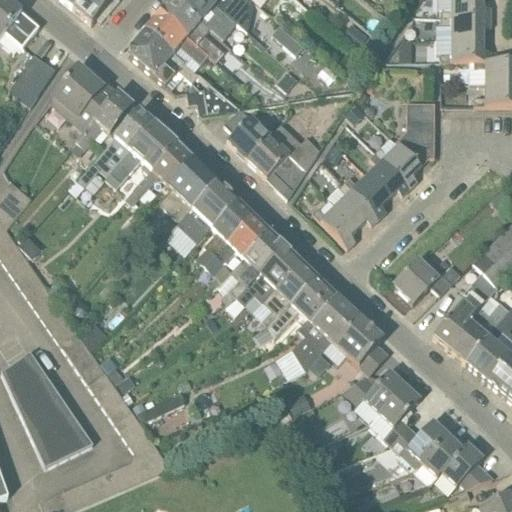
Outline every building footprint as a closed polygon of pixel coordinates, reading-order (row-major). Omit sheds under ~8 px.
[(54,0),(72,15),(84,0),(54,0)] [(84,0),(72,15),(90,30),(114,2),(111,0),(84,0)] [(199,0),(173,0),(171,4),(208,37),(215,44),(230,26),(199,0)] [(253,9),(242,0),(199,0),(230,26),(245,40),(247,37),(253,9)] [(247,1),(248,0),(242,0),(253,9),(253,6),(247,1)] [(440,24),(489,24),(489,14),(482,14),(481,0),(451,0),(451,1),(450,1),(450,2),(437,2),(437,17),(440,17),(440,24)] [(19,52),(21,53),(38,33),(0,1),(0,48),(13,59),(19,52)] [(223,57),(204,41),(208,37),(171,4),(157,20),(206,63),(208,61),(215,67),(223,58),(222,58),(223,57)] [(199,70),(206,63),(157,20),(143,37),(171,61),(195,82),(197,80),(172,60),(178,53),(199,70)] [(450,46),(482,46),(482,34),(489,34),(489,24),(440,24),(440,31),(450,31),(450,46)] [(367,41),(351,28),(341,41),(356,54),(367,41)] [(191,87),(195,82),(171,61),(143,37),(128,54),(129,63),(164,93),(174,81),(177,76),(191,87)] [(303,53),(288,39),(278,50),(293,64),(303,53)] [(378,52),(370,45),(362,55),(370,62),(378,52)] [(489,67),(489,57),(482,57),(482,46),(450,46),(450,59),(439,59),(439,67),(473,67),(474,69),(489,67)] [(405,56),(394,56),(394,68),(405,68),(405,56)] [(7,97),(29,112),(54,76),(33,61),(7,97)] [(483,89),(511,89),(511,66),(489,67),(474,69),(473,74),(483,74),(483,89)] [(340,84),(324,70),(317,79),(333,92),(340,84)] [(82,138),(83,139),(117,100),(115,98),(102,114),(92,105),(101,94),(76,73),(50,104),(52,105),(49,109),(82,138)] [(285,98),(294,89),(283,79),(275,89),(285,98)] [(235,117),(242,116),(240,115),(239,115),(213,93),(200,96),(191,87),(189,97),(184,98),(187,111),(196,110),(198,121),(200,123),(235,117)] [(483,102),(473,102),(473,112),(511,111),(511,89),(483,89),(483,102)] [(109,141),(109,140),(112,142),(134,114),(117,100),(83,139),(82,138),(69,153),(78,161),(83,155),(84,156),(102,136),(109,141)] [(394,147),(419,173),(428,164),(433,164),(434,109),(406,109),(405,137),(394,147)] [(365,121),(356,110),(344,120),(352,131),(365,121)] [(103,185),(105,186),(120,168),(153,130),(134,114),(112,142),(113,143),(84,177),(75,188),(69,195),(76,202),(98,176),(106,182),(103,185)] [(226,148),(246,167),(270,141),(250,122),(249,123),(242,116),(235,117),(222,131),(232,140),(226,148)] [(140,173),(148,180),(175,150),(153,130),(120,168),(105,186),(115,194),(139,167),(143,169),(140,173)] [(270,141),(246,167),(265,185),(272,178),(292,197),(319,156),(306,143),(300,149),(280,130),(270,141)] [(373,158),(409,194),(416,187),(410,182),(419,173),(394,147),(394,148),(396,151),(386,160),(379,153),(373,158)] [(324,160),(334,170),(342,158),(332,148),(324,160)] [(153,187),(160,187),(170,196),(195,169),(175,150),(148,180),(125,205),(132,212),(153,187)] [(401,201),(409,194),(373,158),(369,163),(376,170),(366,179),(389,203),(396,196),(401,201)] [(158,209),(178,228),(216,189),(195,169),(170,196),(170,197),(158,209)] [(66,181),(75,188),(84,177),(76,170),(66,181)] [(342,188),(378,225),(385,218),(379,212),(389,203),(366,179),(355,190),(348,183),(342,188)] [(0,198),(21,216),(30,204),(10,187),(0,198)] [(371,232),(378,225),(342,188),(337,193),(345,201),(334,211),(357,234),(365,226),(371,232)] [(201,224),(211,234),(236,208),(216,189),(178,228),(168,240),(173,245),(178,240),(183,244),(201,224)] [(503,194),(490,205),(494,210),(507,199),(503,194)] [(0,225),(6,234),(21,216),(0,198),(0,225)] [(196,265),(205,274),(253,225),(236,208),(211,234),(210,236),(214,239),(203,252),(205,254),(196,265)] [(325,220),(318,213),(311,219),(346,255),(354,248),(349,242),(357,234),(334,211),(325,220)] [(234,258),(242,266),(268,239),(253,225),(205,274),(213,281),(234,258)] [(431,344),(447,356),(458,343),(457,341),(496,293),(495,292),(511,275),(511,229),(472,270),(481,279),(464,299),(467,301),(431,344)] [(0,239),(0,253),(13,244),(6,235),(0,239)] [(224,311),(225,312),(235,305),(284,254),(268,239),(242,266),(221,287),(217,291),(224,300),(228,296),(235,302),(224,311)] [(27,243),(18,252),(31,264),(40,255),(27,243)] [(0,253),(0,264),(1,267),(19,254),(13,244),(0,253)] [(1,267),(8,276),(26,264),(19,254),(1,267)] [(266,289),(273,296),(300,269),(284,254),(235,305),(225,312),(235,321),(266,289)] [(8,276),(14,286),(33,273),(26,264),(8,276)] [(426,275),(417,266),(392,291),(412,310),(429,292),(439,302),(460,281),(450,271),(442,280),(431,270),(426,275)] [(255,341),(250,343),(268,333),(316,285),(300,269),(273,296),(262,308),(271,317),(262,326),(267,332),(254,339),(255,341)] [(14,286),(21,295),(39,283),(33,273),(14,286)] [(72,294),(61,282),(48,294),(59,306),(72,294)] [(212,296),(217,291),(221,287),(216,282),(207,291),(212,296)] [(21,295),(28,305),(46,292),(39,283),(21,295)] [(296,336),(298,337),(307,327),(310,331),(335,303),(316,285),(268,333),(250,343),(253,349),(258,346),(259,347),(269,341),(273,344),(297,319),(305,327),(296,336)] [(28,305),(34,315),(53,302),(46,292),(28,305)] [(447,356),(464,370),(508,315),(491,301),(497,294),(496,293),(457,341),(458,343),(447,356)] [(34,315),(41,324),(59,312),(53,302),(34,315)] [(334,352),(359,326),(335,303),(310,331),(307,327),(298,337),(303,343),(291,356),(304,377),(323,357),(323,358),(331,349),(334,352)] [(464,370),(485,387),(507,361),(511,363),(511,362),(511,337),(510,336),(511,333),(511,311),(509,315),(508,315),(464,370)] [(41,324),(47,334),(66,321),(59,312),(41,324)] [(47,334),(54,343),(72,331),(66,321),(47,334)] [(352,370),(353,369),(368,383),(387,361),(377,352),(382,346),(359,326),(334,352),(331,349),(323,358),(337,371),(344,362),(352,370)] [(54,343),(61,353),(79,340),(72,331),(54,343)] [(61,353),(67,363),(86,350),(79,340),(61,353)] [(9,365),(24,356),(18,345),(2,354),(9,365)] [(67,363),(74,372),(92,360),(86,350),(67,363)] [(10,371),(17,381),(36,368),(29,358),(10,371)] [(74,372),(81,382),(99,369),(92,360),(74,372)] [(106,379),(116,372),(118,371),(110,361),(99,369),(105,379),(106,380),(106,379)] [(485,387),(511,410),(511,362),(511,363),(507,361),(485,387)] [(17,381),(23,391),(43,378),(36,368),(17,381)] [(81,382),(87,391),(105,379),(99,369),(81,382)] [(33,405),(30,401),(23,391),(17,381),(10,371),(0,378),(18,416),(33,405)] [(106,379),(114,390),(124,383),(116,372),(106,379)] [(362,406),(377,420),(404,392),(388,377),(374,392),(365,384),(342,398),(357,412),(362,406)] [(23,391),(30,401),(49,388),(43,378),(23,391)] [(87,391),(94,401),(112,389),(106,380),(105,379),(87,391)] [(136,386),(130,379),(114,390),(120,398),(136,386)] [(30,401),(33,405),(37,411),(56,397),(49,388),(30,401)] [(94,401),(100,411),(119,398),(112,389),(94,401)] [(392,453),(409,434),(400,426),(419,406),(404,392),(377,420),(392,434),(382,444),(391,453),(392,453)] [(37,411),(42,418),(44,420),(63,407),(56,397),(37,411)] [(126,409),(132,406),(126,397),(120,401),(125,408),(126,409)] [(100,411),(107,420),(125,408),(120,401),(119,398),(100,411)] [(179,399),(137,419),(141,429),(184,409),(179,399)] [(310,414),(302,399),(286,409),(294,423),(310,414)] [(141,404),(131,409),(136,418),(146,413),(141,404)] [(18,416),(23,428),(42,418),(37,411),(33,405),(18,416)] [(44,420),(50,429),(50,430),(70,417),(63,407),(44,420)] [(107,420),(114,430),(132,417),(126,409),(125,408),(107,420)] [(57,440),(67,435),(78,429),(70,417),(50,430),(57,440)] [(114,430),(120,440),(138,427),(132,417),(114,430)] [(23,428),(29,440),(50,429),(44,420),(42,418),(23,428)] [(316,446),(309,432),(303,423),(299,426),(296,427),(309,450),(316,446)] [(120,440),(127,449),(145,437),(138,427),(120,440)] [(391,453),(414,475),(415,475),(447,441),(432,427),(417,442),(409,434),(392,453),(391,453)] [(45,446),(56,441),(57,440),(50,430),(50,429),(29,440),(34,452),(45,446)] [(67,435),(78,457),(92,450),(78,429),(67,435)] [(67,462),(78,457),(67,435),(57,440),(56,441),(67,462)] [(127,449),(133,459),(152,446),(145,437),(127,449)] [(56,468),(67,462),(56,441),(45,446),(56,468)] [(427,491),(435,483),(436,484),(441,479),(440,479),(465,452),(465,451),(460,447),(457,450),(447,441),(415,475),(414,475),(412,477),(427,491)] [(44,473),(56,468),(45,446),(34,452),(44,473)] [(130,467),(139,488),(171,474),(152,446),(133,459),(130,467)] [(465,452),(440,479),(441,479),(456,493),(459,490),(466,495),(492,485),(477,470),(482,465),(466,450),(465,451),(465,452)] [(127,493),(139,488),(130,467),(118,472),(127,493)] [(116,498),(127,493),(118,472),(107,477),(116,498)] [(104,503),(116,498),(107,477),(95,482),(104,503)] [(93,508),(104,503),(95,482),(84,487),(93,508)] [(80,511),(82,511),(93,508),(84,487),(72,492),(80,511)] [(67,511),(80,511),(72,492),(61,497),(67,511)] [(53,511),(67,511),(61,497),(49,502),(53,511)] [(339,505),(335,498),(329,501),(332,509),(339,505)] [(511,511),(511,504),(510,501),(484,511),(511,511)] [(39,511),(53,511),(49,502),(38,507),(39,511)]
